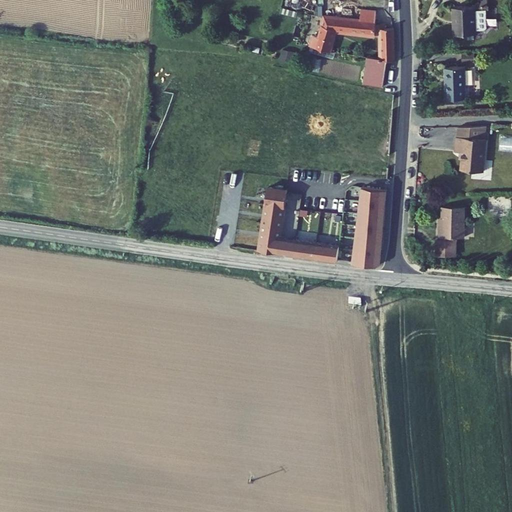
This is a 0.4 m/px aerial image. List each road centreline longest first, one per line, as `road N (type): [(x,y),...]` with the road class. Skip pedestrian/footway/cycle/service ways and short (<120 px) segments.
road 1 (secondary): [(393,278),(0,226)]
road 2 (residential): [(404,0),(393,278)]
